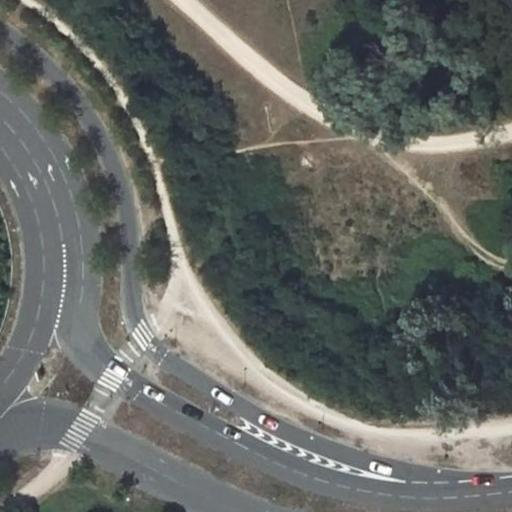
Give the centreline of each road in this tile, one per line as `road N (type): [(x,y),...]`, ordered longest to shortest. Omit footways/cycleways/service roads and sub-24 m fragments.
road 1 (primary): [(511,483),(396,471),(334,451),(163,357),(133,314),(131,243),(112,161),(65,85),(0,30)]
road 2 (primary): [(511,494),(393,499),(323,484),(117,375),(93,358),(54,300)]
road 3 (primary): [(0,427),(41,422),(80,431),(228,511)]
road 4 (primary): [(54,300),(61,227),(50,192),(0,116)]
